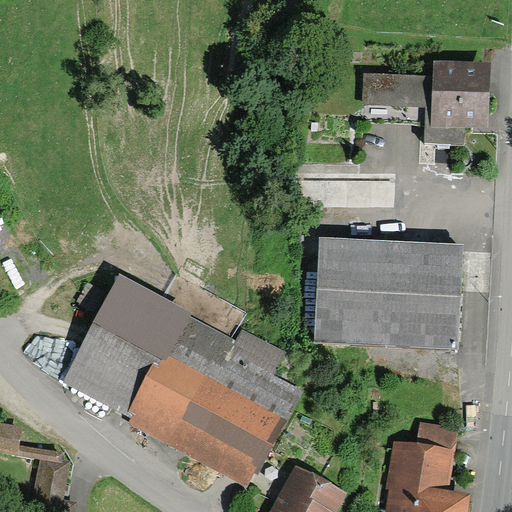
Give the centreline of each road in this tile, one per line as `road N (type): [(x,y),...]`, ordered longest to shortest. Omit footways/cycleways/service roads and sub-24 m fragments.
road 1 (unclassified): [(0,361),(129,481),(177,511)]
road 2 (tertiary): [(490,511),(511,310)]
